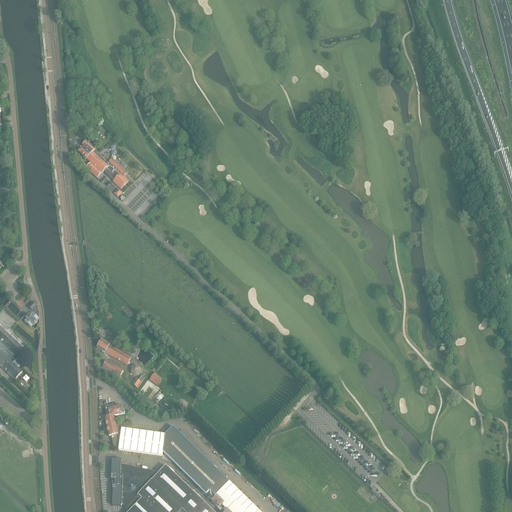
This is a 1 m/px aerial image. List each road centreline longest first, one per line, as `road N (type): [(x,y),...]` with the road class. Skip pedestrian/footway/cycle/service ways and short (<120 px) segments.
road 1 (unclassified): [(89,511),(81,342),(43,0)]
road 2 (unclassified): [(25,260),(0,42)]
road 3 (motorway): [(448,0),(511,189)]
